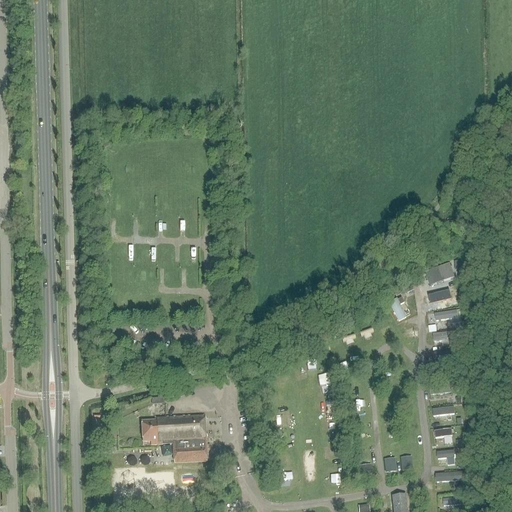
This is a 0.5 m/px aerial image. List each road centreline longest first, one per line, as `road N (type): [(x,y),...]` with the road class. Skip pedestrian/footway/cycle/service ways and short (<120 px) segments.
road 1 (primary): [(57,511),(40,0)]
road 2 (unclassified): [(76,511),(62,0)]
road 3 (residential): [(9,392),(0,0)]
road 4 (track): [(73,397),(241,361),(271,346)]
road 5 (residential): [(13,511),(9,392)]
